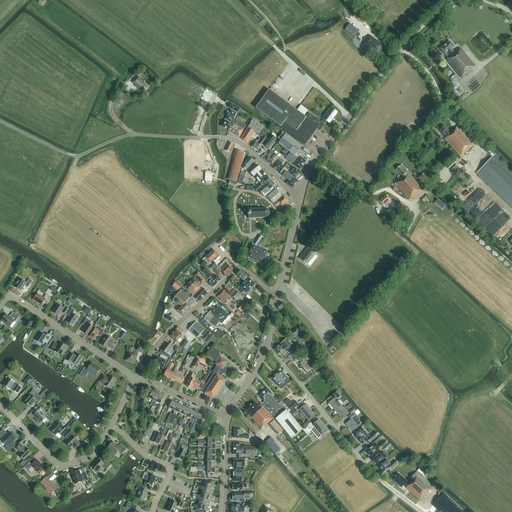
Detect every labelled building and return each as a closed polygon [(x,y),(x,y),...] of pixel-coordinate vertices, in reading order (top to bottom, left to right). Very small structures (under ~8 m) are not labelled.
[(350,24),(345,30),(354,37),(359,31),(350,24)] [(479,59),(495,46),(481,29),(465,42),(466,43),(460,48),(455,53),(452,49),(454,47),(450,42),(440,49),(445,55),(447,53),(450,56),(446,59),(461,78),(472,70),(471,69),(475,66),(464,53),(470,48),(479,59)] [(376,55),(383,45),(370,36),(368,39),(367,38),(362,46),(372,53),(376,55)] [(280,127),(305,145),(317,129),(320,131),(324,125),(324,124),(326,121),(324,119),(321,122),(309,113),(306,118),(269,90),(285,70),(266,56),(251,76),(249,75),(235,93),(255,108),(280,127)] [(143,92),(149,87),(144,82),(145,81),(138,76),(132,82),(135,85),(135,86),(138,89),(139,88),(143,92)] [(119,86),(125,90),(128,86),(122,81),(119,86)] [(240,108),(230,103),(228,107),(237,113),(240,108)] [(324,119),(326,121),(329,123),(337,112),(331,108),(323,119),(324,119)] [(225,119),(227,120),(231,122),(231,123),(236,113),(230,110),(225,119)] [(248,128),(241,139),(247,143),(254,132),(259,135),(264,127),(253,119),(250,123),(251,123),(248,128)] [(232,124),(230,123),(231,122),(227,120),(226,121),(225,120),(221,126),(229,130),(232,124)] [(246,125),(238,121),(236,126),(237,127),(237,126),(244,129),(246,125)] [(235,126),(232,124),(229,130),(228,131),(239,137),(243,130),(237,127),(236,126),(235,126)] [(460,157),(473,145),(457,127),(454,130),(453,130),(450,132),(444,126),(439,130),(446,138),(445,139),(460,157)] [(293,163),(294,164),(294,165),(300,170),(306,161),(300,157),(298,159),(297,157),(294,156),(302,146),(286,134),(279,144),(290,153),(286,159),(292,164),(293,163)] [(268,149),(270,147),(276,139),(274,138),(271,135),(264,145),(266,146),(268,149)] [(261,147),(267,139),(264,136),(259,142),(256,140),(255,142),(251,147),(257,151),(261,146),(261,147)] [(237,182),(245,153),(235,150),(227,179),(237,182)] [(275,162),(279,157),(273,153),(270,157),(271,158),(275,162)] [(477,173),(511,206),(511,171),(495,155),(477,173)] [(272,165),(275,161),(268,156),(266,158),(263,156),(261,158),(264,160),(269,164),(269,163),(272,165)] [(244,163),(245,164),(242,167),(244,169),(246,170),(254,161),(250,157),(244,163)] [(278,172),(282,166),(281,165),(282,163),(278,160),(272,167),(278,172)] [(289,171),(288,173),(295,178),(300,172),(294,167),(292,171),(290,169),(291,169),(287,167),(290,164),(288,163),(284,167),(289,171)] [(261,184),(268,177),(263,171),(258,165),(250,172),(255,178),(261,184)] [(413,198),(423,190),(409,173),(409,174),(402,165),(396,170),(402,177),(395,184),(409,200),(412,198),(413,198)] [(461,170),(456,165),(451,170),(456,175),(461,170)] [(288,173),(289,171),(284,168),(280,174),(289,181),(287,184),(292,188),(298,181),(288,173)] [(243,182),(245,176),(246,173),(241,171),(240,174),(238,182),(241,184),(243,182)] [(467,186),(471,181),(462,172),(458,177),(467,186)] [(426,177),(423,173),(418,177),(422,181),(426,177)] [(275,185),(268,177),(261,184),(262,185),(256,190),(258,193),(259,192),(263,196),(275,185)] [(237,183),(235,183),(230,181),(227,189),(233,191),(234,187),(235,188),(237,183)] [(281,196),(281,197),(282,196),(276,189),(267,197),(273,204),(274,202),(281,196)] [(389,203),(392,201),(386,195),(379,201),(384,208),(386,210),(391,206),(389,203)] [(282,198),(281,197),(281,196),(274,202),(275,204),(277,205),(279,203),(282,206),(288,201),(284,196),(282,198)] [(446,206),(438,200),(435,204),(442,210),(446,206)] [(403,211),(406,208),(401,202),(398,205),(403,211)] [(269,214),(269,212),(269,211),(268,210),(266,210),(265,209),(265,210),(263,209),(248,209),(248,212),(248,216),(248,218),(263,218),(263,217),(266,217),(268,216),(269,214)] [(456,219),(458,217),(451,211),(449,213),(456,219)] [(266,256),(268,251),(258,247),(264,238),(259,235),(254,243),(253,242),(251,244),(253,245),(248,258),(263,264),(265,259),(266,256)] [(315,254),(308,248),(299,259),(306,265),(312,258),(315,254)] [(215,261),(219,256),(213,250),(209,254),(202,260),(212,271),(218,266),(214,262),(215,261)] [(226,263),(221,269),(219,266),(216,269),(214,271),(218,275),(221,273),(224,277),(232,269),(226,263)] [(221,280),(216,275),(214,276),(207,268),(203,271),(209,278),(206,281),(208,283),(213,288),(221,280)] [(243,281),(244,282),(248,278),(247,277),(241,271),(237,275),(243,281)] [(194,276),(196,278),(194,280),(194,279),(185,288),(193,295),(201,287),(200,285),(201,283),(202,284),(205,280),(198,272),(194,276)] [(248,278),(244,282),(240,287),(237,289),(242,294),(244,291),(246,293),(255,284),(248,278)] [(32,281),(29,279),(26,283),(20,279),(14,287),(21,291),(25,286),(28,288),(32,281)] [(229,294),(231,291),(226,286),(223,289),(225,290),(223,291),(217,297),(221,301),(221,300),(225,304),(231,298),(227,295),(228,293),(229,294)] [(198,302),(207,293),(202,287),(187,301),(192,305),(197,300),(198,302)] [(235,301),(241,295),(234,289),(229,295),(235,301)] [(181,290),(179,293),(178,293),(173,301),(179,305),(178,307),(180,309),(178,311),(182,316),(190,307),(186,303),(186,302),(191,297),(181,290)] [(51,298),(46,295),(44,298),(37,294),(33,300),(42,305),(44,302),(47,304),(51,298)] [(63,308),(58,304),(52,312),(58,316),(61,311),(63,312),(66,314),(69,309),(66,307),(65,310),(63,309),(63,308)] [(209,312),(205,317),(210,322),(215,327),(220,321),(224,325),(230,318),(218,307),(212,314),(209,312)] [(75,311),(72,309),(68,315),(70,317),(67,322),(73,326),(78,317),(73,314),(75,311)] [(19,317),(13,312),(9,317),(6,315),(1,321),(10,327),(14,322),(15,322),(19,317)] [(88,336),(93,327),(90,325),(92,322),(87,319),(83,325),(86,327),(82,332),(88,336),(87,336),(88,336)] [(196,322),(189,330),(197,338),(202,342),(204,340),(207,343),(213,336),(205,329),(204,329),(196,322)] [(97,330),(93,327),(88,336),(94,340),(97,335),(100,336),(104,331),(99,327),(97,330)] [(176,342),(177,341),(178,341),(180,341),(181,340),(181,338),(180,338),(181,337),(182,338),(184,336),(185,334),(184,332),(178,327),(170,336),(176,342)] [(305,341),(304,338),(301,335),(303,333),(297,327),(290,334),(294,338),(299,343),(302,344),(306,349),(309,346),(305,341)] [(225,334),(219,329),(215,334),(221,339),(225,334)] [(52,337),(48,335),(47,337),(40,332),(40,333),(41,333),(36,341),(35,340),(42,345),(44,342),(47,344),(52,337)] [(112,340),(113,340),(106,335),(100,344),(107,349),(108,346),(113,349),(117,344),(112,340)] [(289,353),(292,351),(290,348),(292,346),(288,341),(286,339),(282,343),(289,353)] [(186,340),(181,347),(187,350),(191,344),(186,340)] [(66,347),(61,343),(59,345),(55,342),(50,349),(55,352),(61,355),(66,347)] [(169,358),(171,356),(167,353),(172,347),(167,343),(161,350),(159,353),(165,356),(166,356),(169,358)] [(144,347),(138,344),(136,350),(133,349),(132,353),(129,351),(125,361),(135,364),(138,355),(138,354),(138,352),(142,353),(144,347)] [(283,356),(287,352),(284,349),(285,349),(281,344),(274,349),(278,354),(280,352),(283,356)] [(227,362),(220,357),(221,355),(219,354),(220,352),(214,348),(208,357),(216,362),(215,364),(217,365),(212,372),(214,373),(202,391),(205,393),(205,394),(207,395),(213,399),(217,393),(218,394),(222,387),(222,386),(226,380),(221,377),(226,370),(223,368),(227,362)] [(299,355),(296,350),(289,356),(292,360),(299,355)] [(75,356),(71,353),(66,360),(71,363),(72,362),(77,366),(83,358),(77,354),(75,356)] [(166,361),(168,358),(161,355),(159,358),(156,356),(153,363),(163,368),(166,361)] [(311,369),(304,361),(300,364),(302,366),(301,366),(307,373),(311,369)] [(170,378),(172,373),(169,371),(171,368),(172,368),(174,364),(170,362),(168,366),(167,370),(164,375),(170,378)] [(100,369),(91,363),(87,370),(84,368),(80,373),(79,375),(82,377),(83,375),(85,377),(89,371),(96,376),(100,369)] [(172,373),(170,378),(176,381),(178,375),(176,374),(177,371),(177,370),(174,369),(172,373)] [(212,370),(209,369),(202,380),(204,382),(212,370)] [(327,378),(320,370),(317,372),(324,380),(327,378)] [(290,382),(288,379),(287,379),(288,378),(283,372),(282,373),(280,371),(276,375),(280,379),(275,384),(281,390),(290,382)] [(194,374),(192,372),(188,380),(189,380),(186,386),(192,389),(193,386),(198,389),(201,383),(196,381),(196,380),(192,379),(194,374)] [(110,390),(117,380),(110,376),(108,378),(103,375),(99,382),(104,385),(110,390)] [(184,378),(178,375),(176,381),(181,384),(184,378)] [(271,379),(275,384),(280,379),(276,375),(271,379)] [(17,394),(22,387),(17,384),(17,385),(15,383),(10,379),(9,376),(6,377),(7,380),(3,385),(4,386),(4,388),(6,388),(7,388),(8,387),(9,388),(8,389),(10,390),(11,388),(13,390),(13,391),(17,394)] [(27,386),(34,379),(30,376),(23,383),(27,386)] [(273,416),(277,421),(288,412),(286,410),(282,406),(281,407),(272,397),(273,396),(272,394),(267,389),(259,396),(264,402),(262,404),(273,416)] [(152,406),(158,395),(152,392),(149,399),(153,401),(152,402),(151,402),(150,405),(152,406)] [(328,403),(333,409),(340,403),(336,399),(337,398),(340,396),(337,392),(331,397),(334,399),(329,403),(328,403)] [(31,395),(24,403),(29,408),(34,402),(37,405),(42,399),(37,394),(34,398),(31,395)] [(164,397),(158,395),(152,406),(154,407),(156,404),(155,404),(156,402),(160,404),(164,397)] [(291,410),(295,407),(288,399),(285,402),(291,410)] [(265,426),(273,419),(262,407),(261,408),(254,401),(246,410),(250,414),(249,415),(251,418),(261,429),(265,426)] [(169,408),(174,411),(178,404),(172,402),(169,408)] [(333,409),(337,414),(344,409),(340,403),(333,409)] [(180,413),(183,407),(178,404),(174,411),(172,414),(170,420),(169,423),(172,424),(177,415),(175,415),(177,412),(180,413)] [(304,415),(310,410),(306,404),(299,410),(304,415)] [(185,416),(188,409),(183,407),(180,413),(185,416)] [(41,422),(42,421),(44,423),(47,420),(48,420),(52,415),(50,414),(48,411),(46,413),(41,408),(39,410),(34,415),(41,422)] [(190,419),(194,412),(188,409),(185,416),(190,419)] [(344,409),(337,414),(342,420),(348,414),(344,409)] [(315,415),(310,410),(304,415),(308,421),(315,415)] [(190,419),(196,421),(199,414),(194,412),(190,419)] [(288,412),(277,421),(291,439),(302,430),(288,412)] [(358,426),(360,424),(358,421),(360,420),(354,413),(349,417),(351,420),(346,424),(352,431),(358,426)] [(201,424),(204,417),(199,414),(196,421),(194,425),(191,430),(193,431),(198,422),(201,424)] [(283,430),(274,420),(268,425),(278,436),(283,430)] [(316,431),(323,425),(319,420),(312,425),(316,431)] [(158,425),(151,421),(148,428),(155,431),(158,425)] [(57,423),(50,430),(55,435),(58,433),(62,437),(67,431),(65,428),(63,427),(62,426),(62,425),(62,423),(61,422),(59,422),(57,423)] [(312,429),(309,424),(303,429),(307,433),(312,429)] [(328,431),(323,425),(316,431),(321,436),(328,431)] [(249,439),(249,435),(243,435),(243,432),(241,431),(241,429),(235,429),(234,438),(249,439)] [(362,432),(360,429),(354,434),(356,437),(362,444),(367,440),(371,445),(378,439),(374,434),(371,437),(368,434),(366,436),(362,432)] [(7,446),(15,438),(10,432),(7,435),(3,430),(0,433),(0,438),(0,439),(1,440),(7,446)] [(77,450),(81,445),(77,441),(77,440),(75,438),(74,438),(72,436),(75,433),(71,430),(65,437),(68,440),(65,443),(70,448),(72,446),(77,450)] [(151,441),(156,444),(161,434),(156,432),(151,441)] [(164,440),(166,437),(161,434),(156,444),(161,446),(164,440)] [(265,443),(270,449),(275,444),(274,442),(275,441),(271,437),(265,443)] [(169,443),(164,440),(161,446),(159,450),(164,452),(169,443)] [(387,444),(384,440),(379,445),(382,449),(387,444)] [(122,455),(126,450),(120,444),(118,447),(113,442),(108,448),(115,454),(118,452),(122,455)] [(174,445),(169,443),(164,452),(169,454),(172,450),(174,451),(176,446),(174,445)] [(387,444),(382,449),(384,451),(391,445),(388,443),(387,444)] [(24,460),(31,453),(26,448),(25,449),(21,444),(16,449),(21,453),(19,455),(24,460)] [(254,447),(246,447),(240,446),(240,444),(234,444),(234,455),(238,455),(240,455),(240,452),(246,452),(246,455),(254,455),(254,447)] [(376,451),(379,448),(375,444),(372,446),(366,451),(370,456),(376,451)] [(182,460),(187,451),(181,449),(183,446),(180,445),(176,452),(179,453),(177,458),(182,460)] [(382,452),(372,459),(376,464),(383,458),(383,459),(388,455),(385,452),(383,454),(382,452)] [(25,466),(27,468),(29,470),(31,468),(32,467),(34,468),(38,473),(43,468),(43,467),(36,460),(33,457),(30,461),(25,466)] [(106,459),(105,460),(102,463),(98,460),(92,467),(97,472),(102,466),(106,470),(111,464),(106,459)] [(233,460),(233,466),(234,466),(234,470),(244,470),(244,466),(245,466),(245,460),(233,460)] [(391,469),(398,464),(395,461),(390,465),(386,460),(378,467),(383,472),(389,467),(391,469)] [(149,466),(148,468),(146,473),(144,473),(142,478),(146,480),(145,483),(152,486),(153,482),(154,482),(156,477),(153,476),(154,472),(155,472),(156,469),(149,466)] [(80,474),(79,471),(71,473),(75,484),(83,481),(84,481),(85,482),(89,481),(86,472),(80,474)] [(243,479),(244,475),(242,475),(242,472),(233,471),(233,477),(234,477),(234,482),(242,482),(242,479),(243,479)] [(408,480),(407,481),(407,482),(398,474),(392,480),(401,488),(404,485),(406,487),(405,487),(419,500),(423,497),(433,486),(417,471),(410,479),(411,480),(410,482),(408,480)] [(51,482),(57,477),(52,473),(47,477),(41,483),(46,489),(46,490),(48,492),(49,492),(51,494),(57,488),(51,482)] [(206,489),(213,491),(215,485),(205,483),(204,486),(200,485),(199,487),(206,489)] [(144,501),(148,492),(144,490),(146,487),(139,484),(136,489),(139,490),(136,498),(144,501)] [(203,490),(202,493),(212,496),(213,491),(199,487),(199,489),(203,490)] [(249,498),(250,492),(244,492),(244,495),(233,494),(233,496),(232,501),(244,501),(244,499),(247,499),(247,498),(249,498)] [(462,511),(443,493),(432,505),(439,511),(462,511)] [(200,500),(199,503),(209,506),(210,501),(196,497),(194,496),(193,498),(196,499),(200,500)] [(403,503),(422,511),(429,511),(430,511),(405,499),(403,503)] [(168,505),(176,509),(178,506),(182,508),(185,503),(178,500),(177,503),(170,500),(168,505)] [(138,511),(135,511),(136,508),(137,507),(136,506),(137,504),(130,502),(129,504),(127,503),(125,508),(127,509),(131,510),(130,511),(138,511)] [(209,506),(199,503),(198,506),(194,505),(193,508),(207,511),(209,506)]
